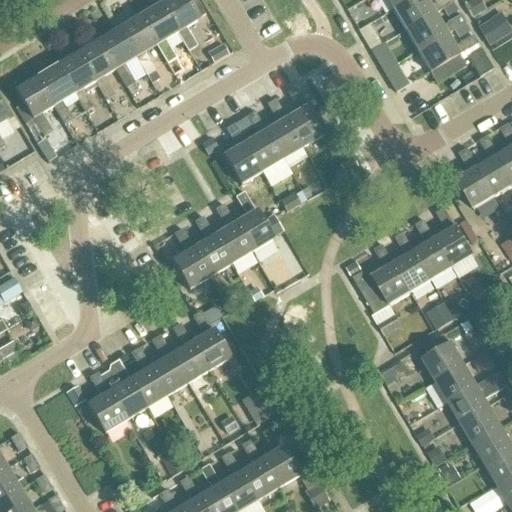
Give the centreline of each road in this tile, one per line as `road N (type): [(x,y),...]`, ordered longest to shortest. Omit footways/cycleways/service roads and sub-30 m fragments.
road 1 (residential): [(118,151),(306,45),(335,52),(391,147),(404,152),(511,99)]
road 2 (residential): [(10,386),(89,332),(77,178),(118,151)]
road 3 (residential): [(84,511),(10,386)]
